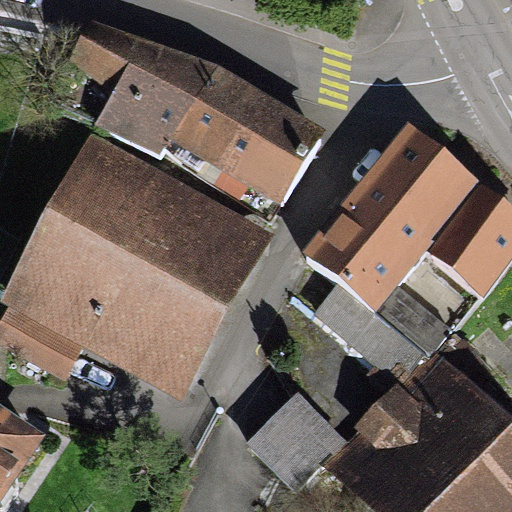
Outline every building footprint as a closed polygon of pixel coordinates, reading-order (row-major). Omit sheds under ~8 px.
[(190,148),(301,214),(346,139),(241,78),(117,35),(93,75),(136,100),(115,136),(176,172),(190,148)] [(479,180),(407,124),(310,248),(382,304),(424,250),(479,180)] [(280,241),(98,146),(14,307),(196,402),(280,241)] [(511,257),(511,207),(479,180),(424,250),(481,297),(511,257)] [(511,511),(511,415),(451,359),(346,473),(388,511),(511,511)] [(27,511),(69,447),(0,402),(0,511),(27,511)]
